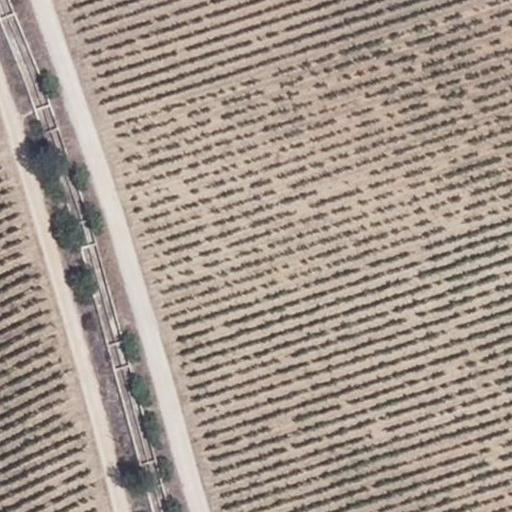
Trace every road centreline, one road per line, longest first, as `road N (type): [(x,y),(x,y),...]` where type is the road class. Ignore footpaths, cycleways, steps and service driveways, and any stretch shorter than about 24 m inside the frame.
road 1 (track): [(39,0),(178,406),(206,511)]
road 2 (track): [(121,511),(0,134)]
